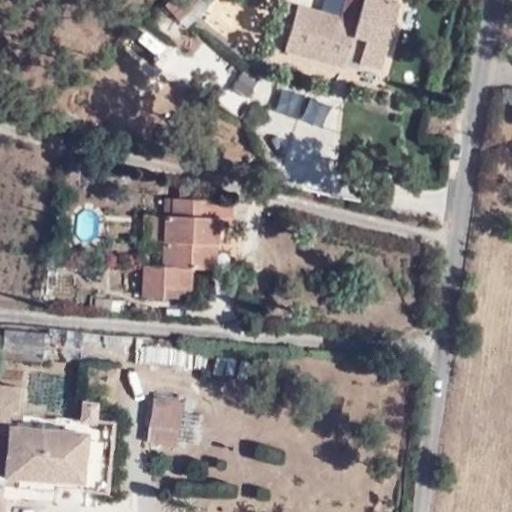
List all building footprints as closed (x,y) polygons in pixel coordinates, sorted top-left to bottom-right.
[(367,40),(362,58),(360,62),(381,68),(398,6),(376,0),(363,0),(356,26),(354,25),(297,9),(286,51),(345,68),(349,54),(353,36),(367,40)] [(349,54),(362,58),(367,40),(353,36),(349,54)] [(165,217),(164,242),(162,268),(143,266),(142,298),(162,299),(162,288),(189,290),(190,290),(191,270),(206,271),(207,245),(217,245),(218,219),(209,218),(210,202),(173,200),(172,217),(165,217)] [(153,242),(164,242),(165,217),(154,216),(153,242)] [(216,271),(217,245),(207,245),(206,271),(216,271)] [(162,288),(162,299),(188,300),(189,290),(162,288)] [(43,336),(6,331),(2,360),(40,365),(43,336)] [(18,388),(0,385),(0,476),(3,477),(3,479),(82,487),(87,434),(7,427),(8,413),(17,414),(18,388)] [(177,432),(182,402),(154,398),(148,442),(175,446),(177,432)]
